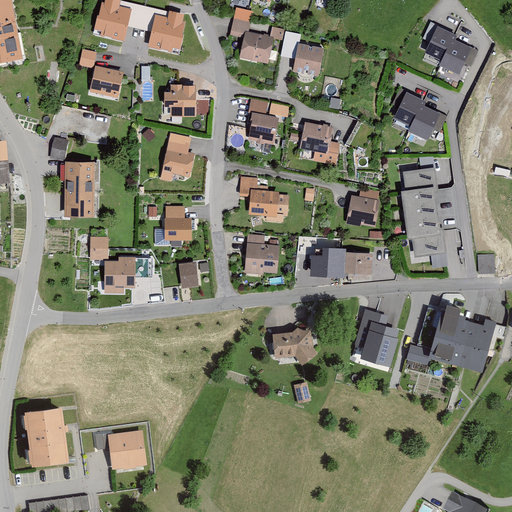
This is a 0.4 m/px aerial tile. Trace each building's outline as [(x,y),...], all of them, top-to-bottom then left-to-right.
[(10,0),(0,0),(0,61),(22,58),(10,0)] [(119,0),(118,0),(106,0),(105,4),(102,4),(99,17),(98,17),(94,33),(124,40),(130,10),(118,7),(119,0)] [(236,7),(234,19),(250,22),(252,11),(236,7)] [(168,19),(156,16),(149,46),(178,53),(182,36),(181,35),(184,22),(181,22),(183,15),(170,12),(168,19)] [(250,22),(234,19),(230,35),(244,38),(240,57),(269,63),(274,39),(281,41),(283,29),(271,26),(269,37),(248,32),(250,22)] [(460,35),(430,22),(423,38),(432,42),(426,54),(442,61),(440,67),(460,75),(464,65),(470,68),(478,50),(458,41),(460,35)] [(325,49),(299,44),(294,71),(320,76),(325,49)] [(96,52),(83,49),(80,65),(93,68),(96,52)] [(150,66),(142,66),(142,81),(150,81),(150,66)] [(124,73),(96,67),(90,92),(118,98),(124,73)] [(165,92),(166,94),(166,107),(172,107),(172,116),(197,115),(196,85),(170,85),(170,92),(165,92)] [(426,102),(406,93),(395,119),(411,126),(408,133),(428,142),(434,129),(441,132),(448,116),(424,106),(426,102)] [(341,99),(332,97),(330,107),(339,109),(341,99)] [(268,103),(252,100),(248,123),(253,125),(250,140),(273,144),(278,117),(265,115),(268,103)] [(289,106),(271,104),(270,114),(287,117),(289,106)] [(333,128),(305,123),(301,149),(315,152),(313,161),(335,164),(338,144),(331,143),(333,128)] [(156,136),(149,129),(142,135),(149,142),(156,136)] [(190,139),(171,134),(161,178),(170,180),(172,173),(189,177),(194,154),(187,152),(190,139)] [(67,141),(55,139),(51,158),(63,160),(67,141)] [(7,141),(0,141),(0,183),(10,183),(7,141)] [(95,162),(65,162),(65,216),(94,216),(95,162)] [(436,166),(403,171),(405,191),(401,191),(408,240),(413,239),(415,257),(447,253),(443,228),(440,228),(435,193),(440,193),(436,166)] [(256,179),(241,178),(240,196),(251,196),(250,214),(267,215),(266,221),(283,221),(283,216),(288,217),(289,196),(280,196),(280,192),(268,191),(268,187),(256,186),(256,179)] [(314,189),(307,188),(305,200),(313,201),(314,189)] [(359,198),(353,197),(349,223),(377,228),(381,201),(378,201),(379,192),(361,189),(359,198)] [(157,206),(149,206),(149,217),(157,217),(157,206)] [(184,207),(166,207),(166,240),(192,240),(192,218),(184,218),(184,207)] [(264,237),(248,235),(246,270),(277,273),(279,246),(263,245),(264,237)] [(107,238),(91,238),(91,258),(107,259),(107,238)] [(324,257),(313,256),(312,276),(344,277),(345,274),(371,275),(372,254),(345,253),(345,250),(324,249),(324,257)] [(494,255),(478,255),(479,274),(495,273),(494,255)] [(106,262),(106,292),(123,292),(123,287),(134,287),(135,259),(120,259),(120,262),(106,262)] [(196,262),(179,264),(182,288),(199,286),(196,262)] [(208,263),(200,264),(201,272),(209,271),(208,263)] [(389,316),(365,309),(355,344),(364,347),(361,358),(388,366),(399,330),(386,326),(389,316)] [(494,325),(443,312),(432,350),(430,359),(481,373),(494,325)] [(310,332),(274,336),(277,358),(295,355),(301,365),(317,354),(312,346),(310,332)] [(432,350),(411,345),(407,360),(428,366),(430,359),(432,350)] [(306,382),(294,385),(299,404),(311,400),(306,382)] [(62,408),(25,413),(31,467),(68,462),(62,408)] [(144,431),(109,436),(114,470),(149,465),(144,431)] [(450,511),(449,511),(484,511),(486,509),(453,491),(444,509),(450,511)] [(87,497),(29,505),(30,511),(78,511),(89,510),(87,497)]
